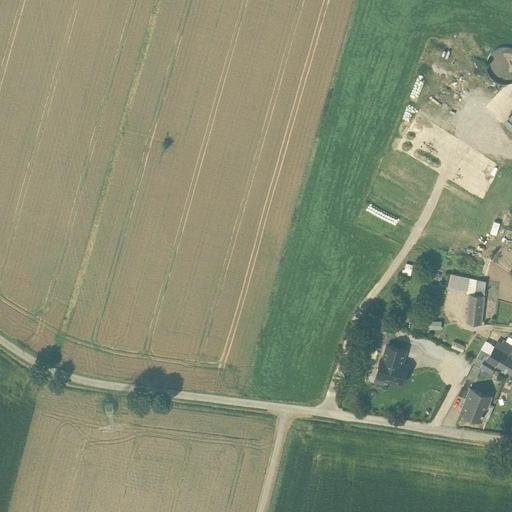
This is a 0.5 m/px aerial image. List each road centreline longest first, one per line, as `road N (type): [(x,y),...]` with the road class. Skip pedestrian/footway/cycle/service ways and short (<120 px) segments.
road 1 (unclassified): [(325,413),(60,375),(0,336)]
road 2 (residential): [(511,439),(325,413)]
